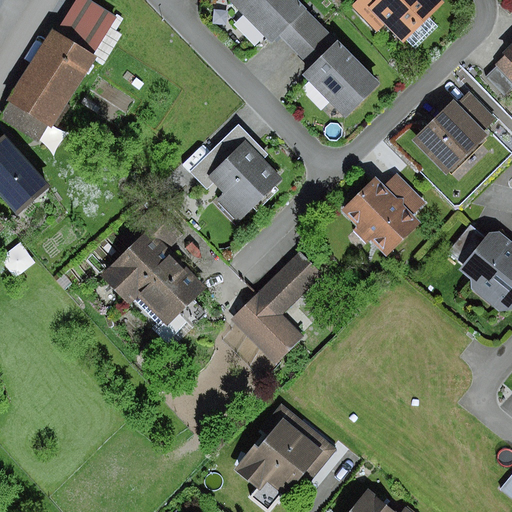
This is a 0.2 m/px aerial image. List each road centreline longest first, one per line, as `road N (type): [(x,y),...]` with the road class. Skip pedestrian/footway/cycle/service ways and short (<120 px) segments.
road 1 (residential): [(339,166),(499,22),(498,0)]
road 2 (residential): [(172,8),(339,166)]
